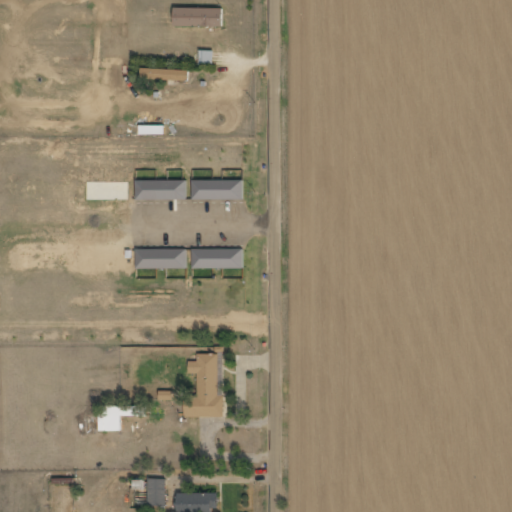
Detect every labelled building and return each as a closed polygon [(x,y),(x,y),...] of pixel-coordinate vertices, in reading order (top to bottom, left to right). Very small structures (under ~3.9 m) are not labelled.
[(223,8),(174,8),(174,27),(223,27),(223,8)] [(189,69),(141,69),(141,81),(189,81),(189,69)] [(163,126),(140,126),(140,135),(163,135),(163,126)] [(136,181),(136,200),(187,200),(187,181),(136,181)] [(243,181),(193,181),(193,200),(243,200),(243,181)] [(187,269),(187,249),(136,249),(136,269),(187,269)] [(243,249),(194,249),(194,269),(243,269),(243,249)] [(219,396),(219,354),(198,355),(198,362),(189,362),(190,374),(198,374),(198,396),(186,396),(186,418),(224,417),(224,396),(219,396)] [(160,401),(174,400),(173,392),(160,392),(160,401)] [(122,432),(122,416),(147,417),(147,407),(106,406),(106,415),(100,415),(100,431),(122,432)] [(149,506),(166,506),(167,480),(150,479),(149,506)] [(220,493),(178,494),(178,511),(213,511),(213,509),(220,509),(220,493)]
